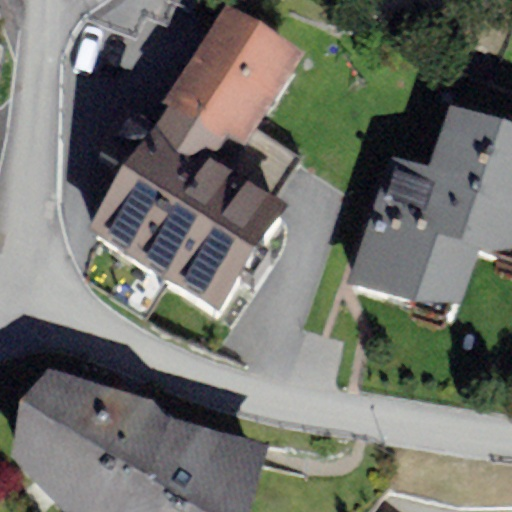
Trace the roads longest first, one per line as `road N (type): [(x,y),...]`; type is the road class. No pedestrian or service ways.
road 1 (residential): [(511,438),(253,399),(121,344),(6,315)]
road 2 (residential): [(51,0),(6,315)]
